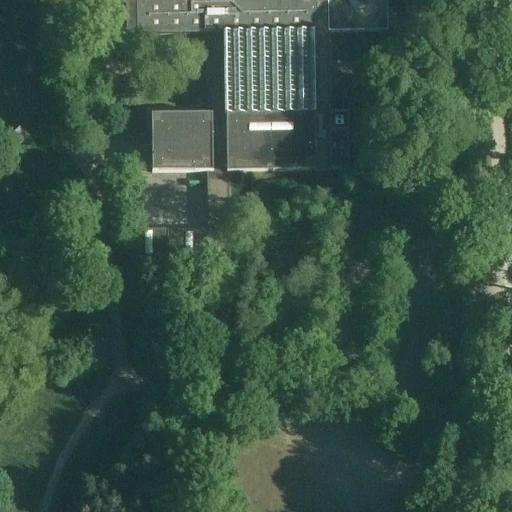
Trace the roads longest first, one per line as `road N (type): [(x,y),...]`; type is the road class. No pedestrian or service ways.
road 1 (unclassified): [(505,265),(486,0)]
road 2 (unclassified): [(505,265),(474,305),(453,406),(425,436)]
